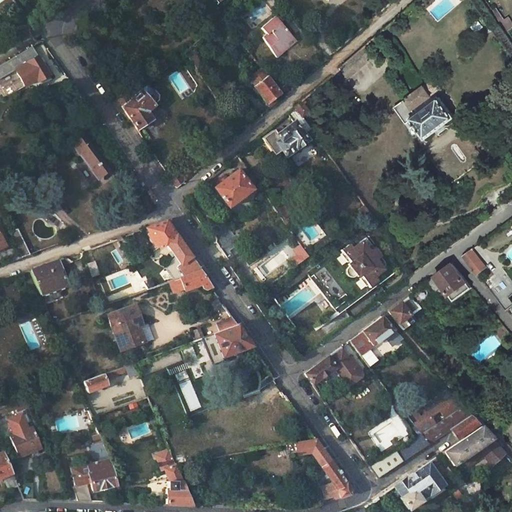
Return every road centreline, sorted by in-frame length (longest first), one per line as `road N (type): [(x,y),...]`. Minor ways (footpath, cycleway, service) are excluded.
road 1 (track): [(169,201),(404,0)]
road 2 (residential): [(48,27),(174,208)]
road 3 (residential): [(238,511),(22,506)]
road 4 (residential): [(452,253),(288,376)]
road 5 (residential): [(174,208),(288,376)]
road 6 (track): [(379,308),(511,457)]
road 7 (residential): [(288,376),(367,492),(318,511)]
road 8 (residential): [(174,208),(0,272)]
